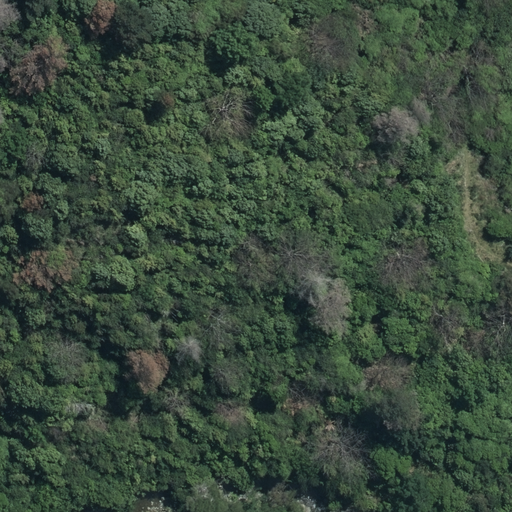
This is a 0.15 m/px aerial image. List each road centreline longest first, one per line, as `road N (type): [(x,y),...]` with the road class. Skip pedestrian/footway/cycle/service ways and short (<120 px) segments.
road 1 (track): [(0,445),(195,429),(291,402),(474,397),(511,352)]
road 2 (track): [(511,255),(484,240),(479,190),(494,84),(511,50)]
